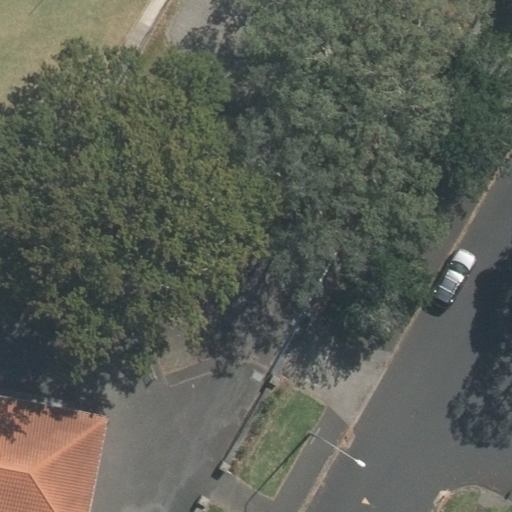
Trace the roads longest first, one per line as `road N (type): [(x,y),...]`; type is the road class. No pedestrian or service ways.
road 1 (tertiary): [(441,387),(363,511)]
road 2 (tertiary): [(511,266),(441,387)]
